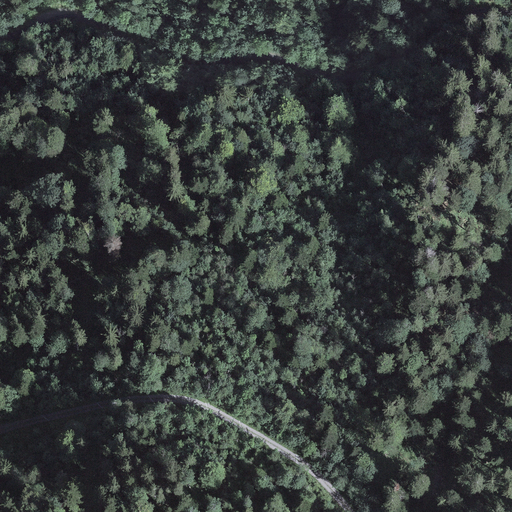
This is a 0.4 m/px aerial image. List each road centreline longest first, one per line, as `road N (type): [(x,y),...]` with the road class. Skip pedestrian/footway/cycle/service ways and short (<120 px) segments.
road 1 (unclassified): [(511,17),(484,13),(342,81),(269,57),(158,57),(81,18),(0,39)]
road 2 (track): [(0,438),(68,411),(188,401),(290,455),(345,511)]
